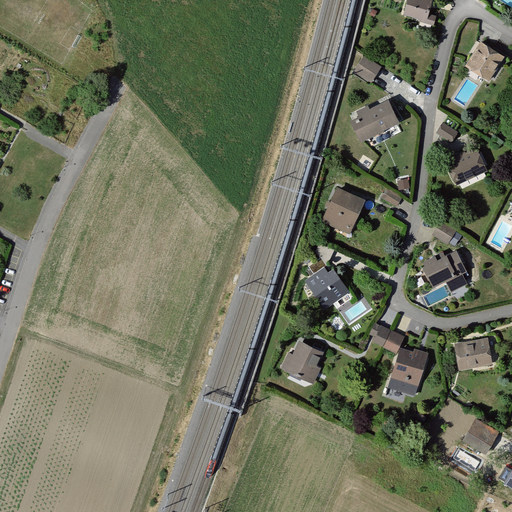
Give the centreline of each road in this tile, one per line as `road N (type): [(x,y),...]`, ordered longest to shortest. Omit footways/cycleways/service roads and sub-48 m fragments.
road 1 (track): [(136,511),(196,358),(309,0)]
road 2 (residential): [(511,32),(464,2),(452,26),(395,302),(445,326),(511,312)]
road 3 (residential): [(0,360),(34,251),(118,87)]
